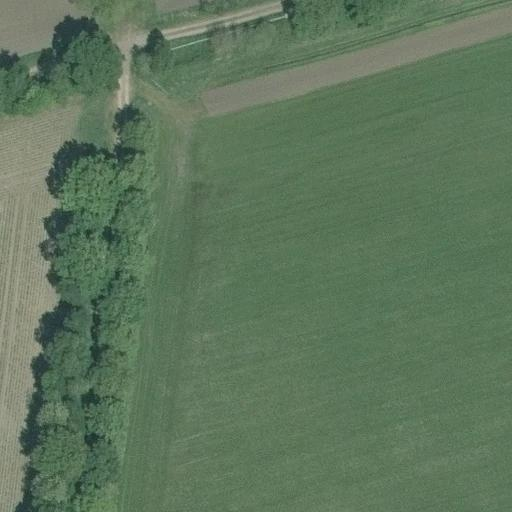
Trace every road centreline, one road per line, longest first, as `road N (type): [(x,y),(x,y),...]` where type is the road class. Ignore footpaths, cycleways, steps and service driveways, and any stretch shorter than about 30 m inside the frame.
road 1 (track): [(130,0),(133,55),(76,511)]
road 2 (track): [(329,0),(0,93)]
